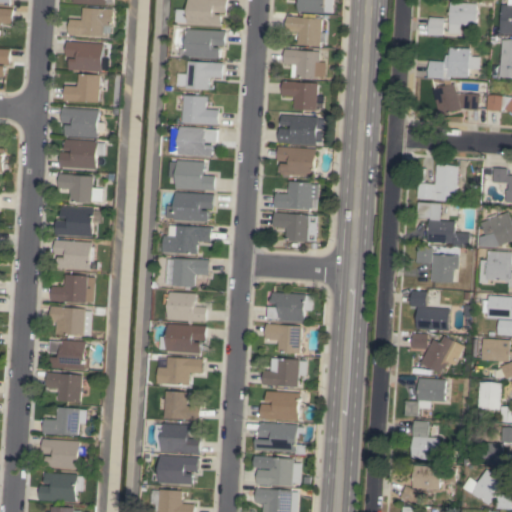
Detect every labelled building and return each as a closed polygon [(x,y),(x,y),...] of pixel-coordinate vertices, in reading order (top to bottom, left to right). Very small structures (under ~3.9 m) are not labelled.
[(227,0),(227,12),(216,11),(216,14),(222,14),(222,25),(188,23),(188,22),(176,21),(177,8),(189,9),(189,0),(227,0)] [(325,0),(325,13),(297,11),(297,0),(325,0)] [(511,33),(499,33),(501,4),(507,4),(507,0),(511,0),(511,33)] [(477,3),(475,26),(461,25),(460,34),(448,33),(449,24),(448,24),(450,1),(477,3)] [(0,7),(14,8),(13,23),(1,23),(0,30),(0,7)] [(115,8),(114,25),(113,25),(112,33),(105,32),(105,35),(84,34),(84,35),(69,34),(70,19),(83,20),(83,7),(115,8)] [(322,18),(321,32),(328,32),(327,42),(321,42),(320,46),(298,44),(298,38),(299,38),(299,31),(286,31),(287,16),(322,18)] [(443,35),(428,34),(429,17),(444,17),(443,35)] [(226,30),(226,45),(220,45),(220,44),(215,44),(215,47),(221,47),(220,58),(186,56),(188,28),(226,30)] [(511,76),(499,76),(500,66),(499,66),(499,62),(501,62),(502,39),(511,39),(511,76)] [(106,43),(104,72),(70,69),(70,58),(77,58),(77,57),(66,56),(67,40),(106,43)] [(470,48),(469,54),(479,54),(479,56),(480,56),(479,69),(475,69),(474,74),(469,74),(469,68),(468,68),(468,77),(449,76),(449,79),(450,79),(452,84),(454,83),(457,92),(480,94),(479,109),(464,108),(440,115),(433,89),(436,88),(433,78),(428,77),(429,60),(443,61),(445,54),(449,54),(449,47),(470,48)] [(0,48),(11,49),(10,63),(0,62),(0,65),(6,65),(5,77),(0,76),(0,48)] [(320,51),(319,61),(326,62),(325,77),(318,76),(318,78),(295,77),(296,64),(283,63),(284,49),(320,51)] [(189,60),(224,62),(223,77),(211,77),(211,78),(210,78),(209,89),(189,88),(188,91),(182,91),(182,87),(187,87),(187,86),(178,85),(179,73),(188,73),(189,60)] [(101,102),(82,101),(82,103),(74,102),(74,101),(65,100),(66,85),(78,86),(78,84),(79,84),(80,73),(102,74),(101,102)] [(318,83),(316,110),(293,109),(294,96),(282,95),(283,80),(318,83)] [(185,95),(208,96),(208,102),(207,102),(207,109),(220,109),(219,124),(204,124),(204,123),(184,122),(185,95)] [(511,114),(510,113),(511,112),(505,107),(503,110),(487,109),(488,95),(511,95),(511,114)] [(102,109),(100,138),(66,135),(66,124),(73,124),(73,123),(62,122),(63,107),(102,109)] [(319,117),(317,145),(279,142),(280,128),(291,128),(291,125),(281,125),(282,114),(319,117)] [(205,127),(205,129),(218,129),(217,141),(207,141),(207,144),(215,145),(215,150),(214,149),(213,156),(206,155),(206,158),(201,157),(201,155),(179,154),(179,152),(172,152),(172,142),(174,142),(174,136),(177,136),(177,127),(181,128),(181,126),(205,127)] [(100,140),(100,142),(108,142),(107,155),(99,155),(99,168),(60,166),(61,151),(72,152),(72,150),(66,150),(66,139),(100,140)] [(316,148),(315,176),(281,174),(282,163),(288,163),(288,161),(277,160),(278,146),(316,148)] [(177,188),(177,183),(171,182),(172,177),(170,177),(172,161),(179,161),(179,160),(206,162),(205,175),(216,176),(215,190),(177,188)] [(456,192),(452,192),(451,201),(432,200),(432,199),(417,198),(418,182),(435,184),(436,164),(458,166),(456,192)] [(511,202),(505,202),(506,190),(508,190),(509,183),(493,182),(494,167),(508,168),(507,174),(511,174),(511,202)] [(94,187),(106,188),(105,201),(94,200),(94,203),(71,201),(72,188),(59,188),(60,173),(73,174),(95,175),(94,187)] [(318,199),(313,198),(313,208),(310,208),(310,209),(275,207),(276,193),(288,193),(289,181),(312,182),(312,183),(319,184),(318,199)] [(215,194),(214,208),(203,207),(203,210),(210,210),(209,222),(175,219),(175,218),(168,217),(169,205),(176,205),(177,191),(215,194)] [(453,245),(453,243),(427,241),(428,219),(430,219),(430,217),(417,217),(418,202),(431,202),(431,201),(441,201),(440,220),(455,221),(455,222),(461,222),(460,232),(470,232),(469,245),(453,245)] [(57,234),(57,219),(69,220),(69,218),(62,217),(63,206),(97,208),(95,236),(57,234)] [(508,211),(511,220),(511,239),(499,245),(495,247),(480,246),(480,236),(486,235),(481,222),(508,211)] [(317,241),(309,240),(308,242),(286,240),(287,227),(274,226),(275,212),(310,214),(310,215),(318,215),(317,241)] [(164,251),(165,235),(171,235),(172,226),(177,226),(177,225),(213,227),(212,241),(199,240),(198,253),(164,251)] [(59,268),(59,256),(66,257),(66,255),(55,254),(56,239),(94,242),(92,270),(59,268)] [(453,282),(431,281),(432,262),(416,261),(417,246),(433,247),(432,253),(459,255),(458,269),(454,269),(453,282)] [(481,259),(488,260),(488,251),(511,251),(511,286),(509,286),(509,282),(505,282),(505,280),(488,279),(488,282),(480,282),(481,259)] [(175,257),(211,259),(210,274),(197,274),(196,286),(174,285),(175,257)] [(96,302),(88,301),(88,302),(68,301),(68,302),(52,300),(53,285),(66,286),(67,273),(89,275),(89,276),(97,277),(96,302)] [(417,328),(418,306),(411,306),(412,290),(428,291),(427,307),(450,308),(449,330),(417,328)] [(169,319),(170,304),(165,304),(166,292),(171,293),(171,291),(198,293),(197,306),(208,307),(207,321),(169,319)] [(306,294),(313,295),(312,310),(306,310),(305,322),(279,320),(279,319),(268,318),(268,306),(278,306),(278,303),(271,303),(271,298),(272,298),(273,292),(306,294)] [(488,312),(483,312),(484,299),(489,300),(489,295),(511,296),(511,318),(488,317),(488,312)] [(92,335),(86,334),(86,335),(57,333),(58,321),(51,321),(52,305),(88,308),(87,310),(94,311),(92,335)] [(500,319),(511,319),(511,334),(499,334),(500,319)] [(168,351),(168,349),(161,349),(162,335),(169,335),(169,323),(207,325),(207,340),(202,340),(202,345),(204,345),(204,350),(202,350),(202,353),(168,351)] [(301,353),(278,352),(279,341),(278,341),(278,339),(266,338),(267,323),(302,325),(301,353)] [(412,348),(413,333),(428,334),(427,349),(412,348)] [(433,339),(440,343),(444,335),(457,342),(463,346),(454,364),(447,360),(446,362),(448,363),(444,369),(442,368),(440,373),(421,362),(433,339)] [(484,338),(511,339),(510,361),(483,359),(484,338)] [(52,367),(53,356),(60,357),(60,353),(50,352),(51,340),(63,341),(63,339),(88,341),(87,357),(92,358),(91,368),(86,367),(86,369),(61,368),(61,367),(52,367)] [(191,372),(191,385),(159,383),(160,366),(161,366),(162,356),(205,358),(204,373),(191,372)] [(306,375),(299,374),(298,387),(263,384),(264,370),(271,370),(272,357),(300,359),(300,360),(307,361),(306,375)] [(502,366),(511,361),(511,375),(507,378),(502,366)] [(47,387),(48,372),(84,375),(83,387),(89,388),(89,395),(82,395),(82,402),(59,400),(60,388),(51,387),(47,387)] [(446,379),(444,401),(431,400),(431,408),(419,407),(418,416),(405,415),(406,400),(417,401),(419,377),(446,379)] [(480,381),(502,382),(501,409),(479,408),(480,381)] [(168,390),(190,392),(190,398),(189,398),(189,404),(202,405),(201,420),(166,418),(168,390)] [(260,418),(261,403),(273,404),(273,402),(266,401),(266,390),(301,392),(299,420),(260,418)] [(82,409),(90,409),(89,423),(81,423),(80,436),(44,433),(45,418),(58,419),(59,406),(82,408),(82,409)] [(502,406),(511,406),(511,421),(501,421),(502,406)] [(438,459),(412,458),(413,420),(428,420),(428,437),(439,437),(438,459)] [(163,451),(163,449),(160,449),(161,440),(157,440),(158,424),(164,424),(164,422),(191,424),(191,433),(189,433),(189,438),(201,438),(201,453),(163,451)] [(298,424),(297,444),(306,444),(306,454),(296,454),(296,452),(255,449),(256,438),(259,438),(260,422),(298,424)] [(511,442),(502,442),(502,427),(511,427),(511,442)] [(47,466),(47,455),(54,456),(54,453),(43,452),(44,438),(82,440),(81,469),(47,466)] [(478,441),(504,443),(503,465),(476,463),(478,441)] [(160,482),(161,454),(200,457),(199,471),(188,470),(188,473),(195,473),(194,484),(160,482)] [(257,484),(258,469),(270,469),(270,468),(254,467),(254,455),(272,456),(272,457),(294,458),(294,462),(302,463),(301,483),(293,482),(293,486),(257,484)] [(412,487),(413,465),(440,466),(439,489),(423,488),(423,492),(429,504),(414,503),(413,504),(400,497),(406,485),(415,490),(416,488),(412,487)] [(464,488),(471,477),(479,482),(487,469),(505,480),(489,504),(464,488)] [(41,500),(41,485),(53,486),(53,483),(46,483),(47,472),(81,474),(80,475),(86,476),(86,491),(79,490),(78,502),(41,500)] [(290,511),(263,511),(264,503),(256,502),(257,488),(292,490),(290,511)] [(160,511),(161,489),(184,490),(183,501),(184,501),(183,503),(196,504),(195,511),(160,511)] [(511,494),(511,509),(497,508),(498,494),(511,494)]
